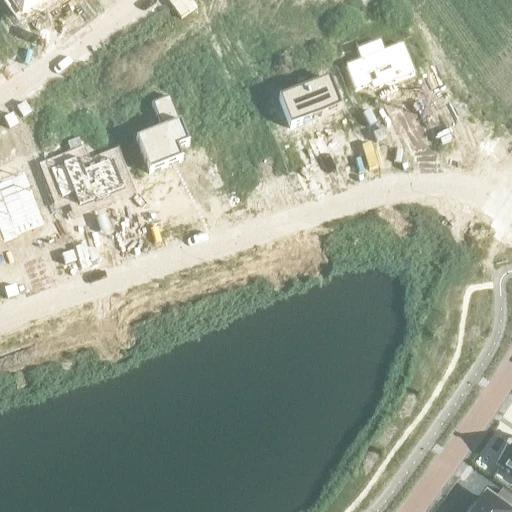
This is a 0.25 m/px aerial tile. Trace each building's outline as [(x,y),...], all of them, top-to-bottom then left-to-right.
[(7,0),(20,18),(21,20),(23,19),(38,8),(39,8),(41,7),(41,6),(49,0),(50,0),(7,0)] [(249,0),(248,1),(266,26),(283,13),(279,7),(286,2),(287,3),(286,3),(288,5),(289,3),(293,0),(249,0)] [(360,61),(345,67),(355,93),(376,85),(379,91),(415,76),(403,44),(385,52),(381,42),(356,51),(360,61)] [(274,55),(263,60),(267,71),(278,67),(274,55)] [(168,66),(155,71),(164,94),(177,88),(168,66)] [(330,80),(279,100),(290,130),(341,110),(330,80)] [(206,114),(192,119),(202,145),(217,140),(220,147),(238,140),(240,143),(266,133),(247,85),(221,95),(222,99),(203,106),(206,114)] [(162,131),(136,141),(149,175),(182,162),(178,150),(189,146),(170,98),(151,105),(162,131)] [(80,159),(49,171),(61,201),(73,196),(79,209),(96,202),(97,204),(109,200),(108,198),(125,191),(113,161),(85,172),(80,159)] [(0,233),(4,243),(18,237),(17,236),(44,225),(23,173),(0,182),(0,233)] [(511,442),(496,466),(511,477),(511,442)] [(503,511),(487,499),(477,511),(476,511),(474,510),(472,511),(503,511)]
